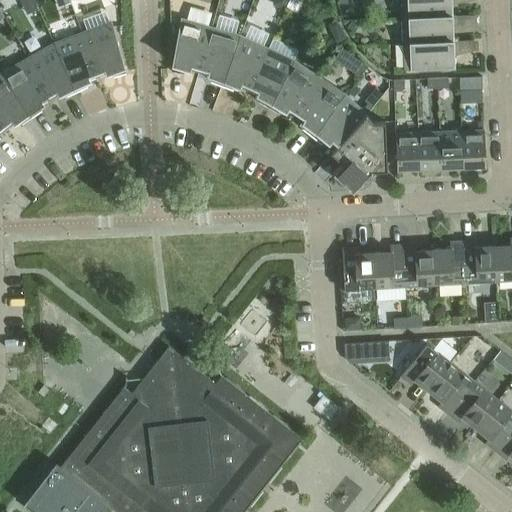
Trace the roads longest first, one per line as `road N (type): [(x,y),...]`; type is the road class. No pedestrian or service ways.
road 1 (residential): [(505,511),(328,368),(319,211)]
road 2 (residential): [(0,194),(90,128),(151,113),(212,123),(277,154),(315,186),(319,211)]
road 3 (residential): [(507,199),(499,0)]
road 4 (residential): [(319,211),(507,199)]
